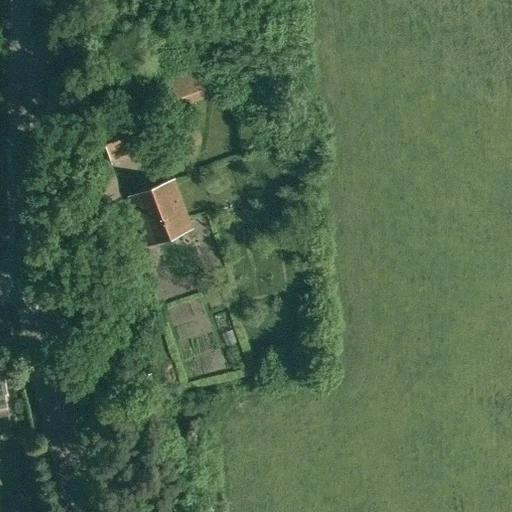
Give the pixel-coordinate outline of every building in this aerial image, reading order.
[(175,108),(212,95),(201,66),(165,79),(175,108)] [(153,147),(138,107),(98,122),(113,162),(153,147)] [(147,245),(191,229),(172,180),(129,196),(147,245)] [(130,316),(143,313),(141,299),(128,302),(130,316)] [(139,373),(141,384),(152,382),(150,371),(139,373)]
